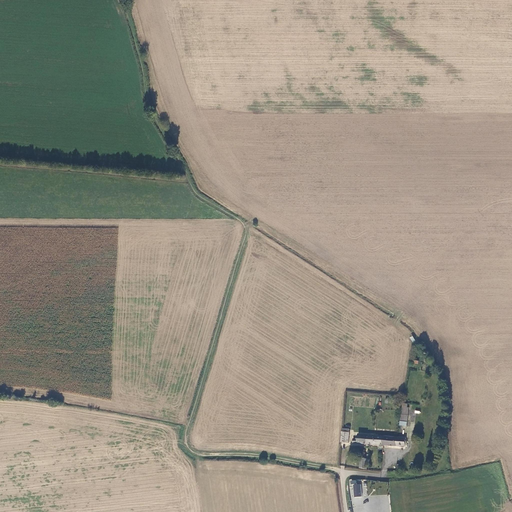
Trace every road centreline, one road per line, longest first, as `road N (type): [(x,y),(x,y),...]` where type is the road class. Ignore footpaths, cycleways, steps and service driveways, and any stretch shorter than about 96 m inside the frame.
road 1 (track): [(125,0),(154,116),(195,190),(246,232),(185,443),(199,455),(262,455),(345,474)]
road 2 (track): [(186,175),(0,162)]
